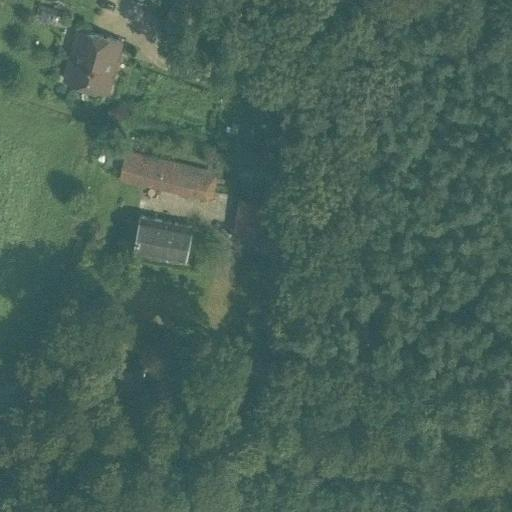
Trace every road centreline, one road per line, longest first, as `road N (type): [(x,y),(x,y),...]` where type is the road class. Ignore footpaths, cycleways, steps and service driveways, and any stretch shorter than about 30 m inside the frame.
road 1 (unclassified): [(0,391),(66,377),(139,379),(511,428)]
road 2 (track): [(256,390),(291,135),(284,108),(270,95),(152,59)]
road 3 (track): [(111,511),(139,379)]
